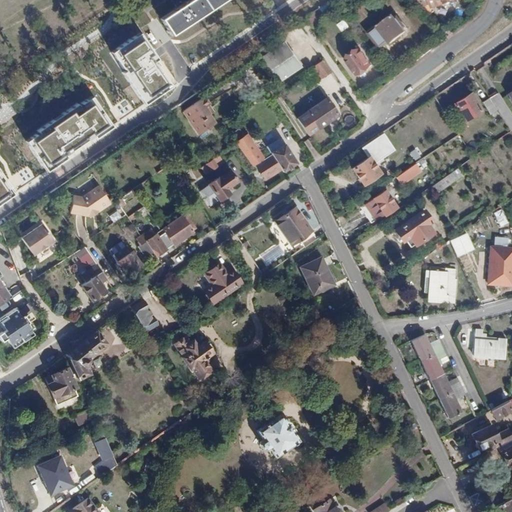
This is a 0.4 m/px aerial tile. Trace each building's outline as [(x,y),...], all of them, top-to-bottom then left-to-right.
[(191,0),(159,21),(170,36),(224,0),(191,0)] [(320,10),(325,16),(339,6),(334,0),(320,10)] [(320,10),(305,20),(315,30),(322,18),(325,16),(320,10)] [(393,16),(371,34),(382,47),(388,41),(391,44),(406,32),(393,16)] [(140,32),(109,52),(143,103),(170,86),(154,62),(158,60),(140,32)] [(284,42),(260,59),(275,82),(300,65),(284,42)] [(360,52),(348,61),(358,76),(371,67),(360,52)] [(320,78),(331,71),(322,57),(311,65),(320,78)] [(454,107),(465,123),(473,119),(474,121),(477,119),(476,116),(482,112),(471,95),(454,107)] [(91,96),(24,140),(44,171),(111,126),(91,96)] [(213,112),(203,97),(181,112),(198,138),(217,125),(210,114),(213,112)] [(492,104),(488,98),(483,101),(491,113),(496,109),(492,104)] [(337,115),(326,100),(297,119),(308,135),(337,115)] [(496,109),(503,120),(510,115),(499,100),(492,104),(496,109)] [(267,148),(284,141),(277,127),(260,134),(267,148)] [(385,130),(371,140),(376,149),(391,138),(385,130)] [(252,167),(254,165),(263,159),(246,135),(235,143),(252,167)] [(270,154),(281,170),(282,172),(296,163),(283,144),(270,153),(270,154)] [(219,153),(199,167),(203,173),(221,161),(220,158),(221,157),(219,153)] [(263,159),(254,165),(265,181),(281,170),(270,154),(263,159)] [(351,169),(363,185),(379,174),(368,158),(351,169)] [(419,170),(415,164),(411,167),(390,182),(394,188),(419,170)] [(0,168),(0,202),(15,192),(0,168)] [(436,192),(461,176),(456,168),(430,184),(436,192)] [(216,178),(207,185),(218,200),(228,194),(224,189),(235,181),(229,172),(217,179),(216,178)] [(109,203),(96,185),(78,198),(70,197),(68,213),(88,216),(100,207),(101,208),(109,203)] [(130,189),(115,200),(119,206),(134,195),(130,189)] [(364,205),(375,220),(394,207),(383,192),(364,205)] [(346,202),(350,207),(357,202),(354,197),(346,202)] [(297,242),(302,249),(316,239),(294,207),(273,222),(289,246),(297,242)] [(499,227),(507,224),(500,209),(492,212),(499,227)] [(405,243),(409,248),(431,233),(426,225),(429,222),(422,211),(394,230),(403,243),(405,243)] [(179,217),(190,231),(194,228),(184,214),(179,217)] [(190,231),(179,217),(158,231),(153,235),(144,242),(150,250),(155,257),(190,232),(190,231)] [(41,224),(21,238),(33,255),(40,250),(39,249),(45,245),(46,246),(53,240),(41,224)] [(149,229),(140,235),(135,238),(146,253),(150,250),(144,242),(153,235),(149,229)] [(455,257),(473,249),(465,232),(448,239),(455,257)] [(119,237),(104,247),(124,275),(139,265),(119,237)] [(496,247),(490,247),(489,253),(502,254),(508,254),(508,262),(507,263),(507,268),(511,268),(511,262),(511,250),(508,250),(508,248),(509,238),(496,237),(496,247)] [(435,249),(444,243),(442,240),(438,242),(437,242),(432,245),(435,249)] [(106,279),(83,247),(75,253),(87,270),(79,276),(84,283),(81,285),(92,300),(104,292),(99,284),(106,279)] [(507,263),(508,262),(508,254),(502,254),(489,253),(488,284),(506,286),(506,280),(507,268),(507,263)] [(314,296),(333,287),(320,260),(301,269),(314,296)] [(447,303),(447,302),(448,278),(454,279),(455,265),(449,265),(449,268),(443,268),(443,271),(431,270),(429,292),(429,302),(447,303)] [(211,287),(207,290),(215,302),(240,285),(231,273),(225,277),(217,266),(203,275),(211,287)] [(215,302),(207,290),(202,293),(210,305),(215,302)] [(0,297),(4,302),(9,298),(6,293),(0,297)] [(129,308),(144,333),(156,325),(142,301),(130,307),(129,308)] [(7,339),(10,344),(19,338),(23,342),(32,336),(26,326),(21,319),(14,310),(0,319),(0,342),(0,343),(7,339)] [(21,319),(26,326),(33,321),(28,314),(21,319)] [(473,347),(475,330),(468,329),(466,347),(473,347)] [(475,330),(473,347),(473,355),(503,357),(505,339),(487,338),(482,337),(482,335),(482,330),(475,330)] [(102,344),(94,333),(66,356),(76,380),(86,375),(82,367),(84,366),(84,362),(83,360),(91,355),(89,353),(102,344)] [(442,349),(438,342),(429,346),(423,334),(410,340),(419,360),(442,349)] [(19,338),(10,344),(14,349),(23,342),(19,338)] [(189,368),(197,379),(207,371),(201,361),(209,355),(208,354),(211,351),(208,345),(205,345),(203,347),(201,345),(200,345),(196,339),(188,345),(184,339),(174,346),(182,358),(180,359),(188,369),(189,368)] [(428,379),(441,373),(436,361),(445,356),(442,349),(419,360),(428,379)] [(44,380),(57,407),(78,398),(74,390),(75,389),(66,370),(44,380)] [(461,388),(458,381),(448,386),(441,373),(428,379),(437,399),(461,388)] [(447,419),(461,413),(454,400),(464,395),(461,388),(437,399),(447,419)] [(494,418),(510,409),(506,402),(490,410),(494,418)] [(79,427),(94,420),(89,410),(74,416),(79,427)] [(269,448),(275,457),(298,441),(292,432),(293,431),(288,424),(286,425),(280,415),(257,432),(263,440),(259,442),(259,445),(262,450),(265,450),(269,448)] [(409,426),(411,430),(417,426),(413,418),(408,422),(406,423),(409,426)] [(485,454),(497,447),(511,438),(511,437),(507,429),(495,435),(489,424),(470,434),(478,448),(481,447),(485,454)] [(511,438),(497,447),(508,467),(511,465),(511,438)] [(102,439),(99,441),(96,442),(105,460),(111,457),(102,439)] [(36,470),(55,496),(71,485),(53,458),(36,470)] [(102,475),(115,466),(111,459),(98,468),(102,475)] [(481,502),(477,493),(468,498),(472,506),(481,502)] [(100,511),(90,496),(68,510),(69,511),(100,511)] [(511,511),(511,497),(496,506),(498,511),(511,511)] [(340,511),(338,509),(333,509),(328,501),(323,504),(320,500),(309,506),(313,511),(311,511),(340,511)]
